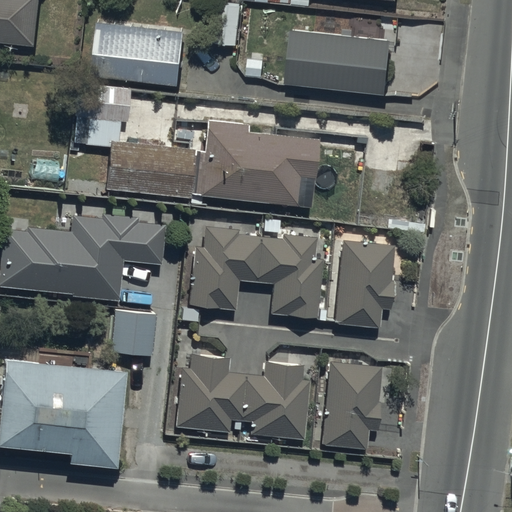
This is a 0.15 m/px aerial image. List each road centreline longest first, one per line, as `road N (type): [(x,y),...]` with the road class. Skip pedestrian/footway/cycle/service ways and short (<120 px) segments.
road 1 (secondary): [(511,45),(502,215),(460,511)]
road 2 (residential): [(327,511),(0,479)]
